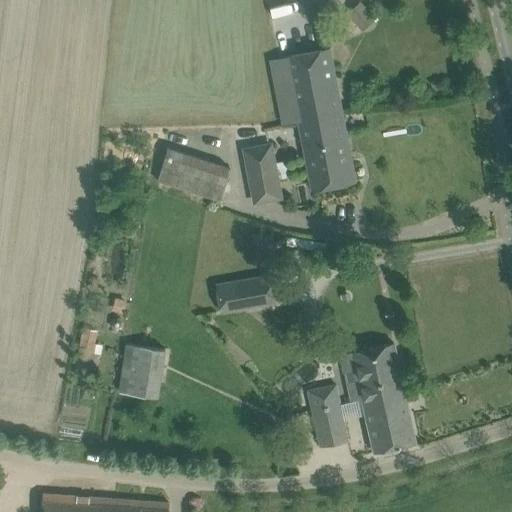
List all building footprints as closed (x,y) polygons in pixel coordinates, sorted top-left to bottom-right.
[(276,21),(156,41),(167,103),(192,99),(195,116),(261,105),(259,88),(286,83),(276,21)] [(101,38),(103,47),(131,39),(128,30),(101,38)] [(329,48),(287,56),(292,82),(299,121),(300,121),(342,113),(329,48)] [(300,121),(299,121),(313,190),(335,185),(355,181),(342,113),(300,121)] [(272,142),(242,148),(253,205),(284,199),(272,142)] [(152,178),(220,201),(231,168),(169,147),(163,164),(157,162),(152,178)] [(278,258),(273,233),(263,235),(262,232),(253,234),(258,262),(278,258)] [(216,284),(221,312),(277,302),(272,275),(216,284)] [(91,377),(96,337),(97,331),(83,328),(82,335),(80,335),(74,375),(91,377)] [(359,386),(347,389),(350,403),(362,400),(404,390),(394,343),(352,352),(359,386)] [(158,398),(161,378),(165,350),(128,344),(120,392),(158,398)] [(313,410),(341,405),(336,383),(308,389),(313,410)] [(374,453),(416,444),(404,390),(362,400),(374,453)] [(349,441),(345,422),(341,405),(313,410),(320,447),(349,441)] [(168,511),(170,503),(43,494),(41,511),(168,511)]
